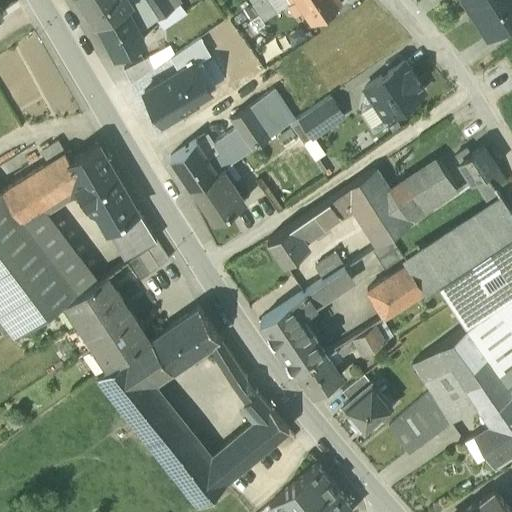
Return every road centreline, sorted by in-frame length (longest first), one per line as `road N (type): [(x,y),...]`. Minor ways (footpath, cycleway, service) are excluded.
road 1 (residential): [(197,269),(472,93)]
road 2 (residential): [(197,269),(41,0)]
road 3 (residential): [(385,511),(260,370),(197,269)]
